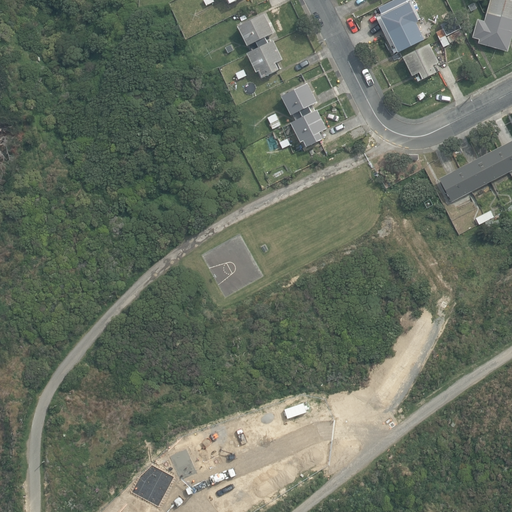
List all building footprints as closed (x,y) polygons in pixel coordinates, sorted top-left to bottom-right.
[(397,53),(424,40),(415,24),(418,22),(417,21),(420,20),(410,0),(393,0),(377,8),(380,14),(375,17),(391,49),(394,48),(397,53)] [(477,44),(507,52),(511,35),(511,0),(489,0),(486,13),(484,21),(477,19),(472,38),(478,40),(477,44)] [(468,6),(472,12),(479,8),(475,2),(468,6)] [(261,70),(264,77),(281,68),(277,62),(284,59),(275,40),(269,42),(266,36),(275,32),(266,13),(240,26),(249,45),(258,41),(260,47),(249,52),(258,71),(261,70)] [(455,17),(440,25),(446,36),(461,28),(455,17)] [(436,32),(439,39),(445,36),(442,29),(436,32)] [(461,30),(448,37),(451,43),(464,36),(461,30)] [(439,39),(443,47),(450,44),(445,36),(439,39)] [(225,47),(228,53),(235,49),(232,44),(225,47)] [(421,80),(435,73),(432,66),(438,64),(428,45),(428,44),(401,57),(402,58),(411,77),(418,73),(421,80)] [(237,72),(240,78),(247,75),(244,69),(237,72)] [(305,140),(308,146),(324,138),(321,131),(328,128),(318,109),(313,111),(310,106),(318,102),(309,83),(283,95),(293,115),(302,111),(304,116),(293,122),(302,141),(305,140)] [(267,117),(274,131),(283,127),(276,113),(267,117)] [(283,149),(290,145),(287,139),(280,142),(283,149)] [(511,139),(440,178),(452,201),(511,169),(511,139)] [(477,217),(480,224),(494,216),(491,210),(477,217)]
